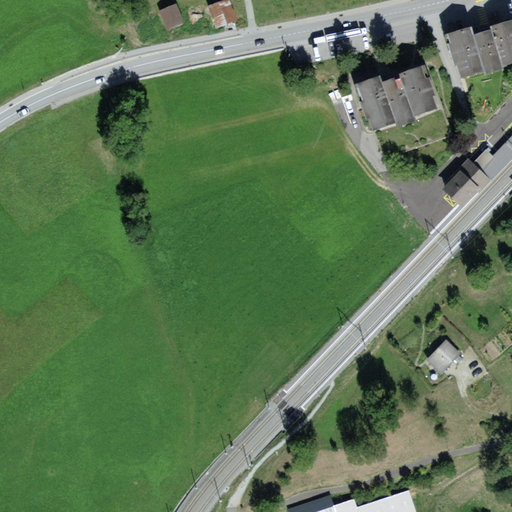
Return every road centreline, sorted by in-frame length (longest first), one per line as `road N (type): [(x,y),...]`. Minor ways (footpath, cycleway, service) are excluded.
road 1 (primary): [(0,122),(61,90),(142,63),(447,0)]
road 2 (unclassified): [(511,436),(267,511)]
road 3 (residential): [(511,104),(426,198)]
